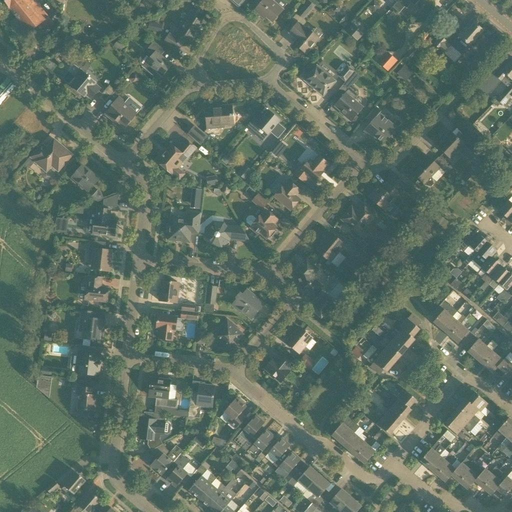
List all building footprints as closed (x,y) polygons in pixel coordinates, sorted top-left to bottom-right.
[(4,0),(29,34),(39,26),(49,18),(34,0),(4,0)] [(144,0),(143,2),(150,9),(159,0),(144,0)] [(260,0),(262,2),(255,11),(261,16),(262,14),(273,23),(283,10),(271,0),(260,0)] [(315,7),(309,1),(297,15),(303,20),(315,7)] [(393,8),(399,13),(404,7),(400,3),(398,2),(393,8)] [(169,34),(165,41),(178,50),(186,38),(192,42),(197,34),(195,33),(202,23),(189,15),(178,33),(175,38),(169,34)] [(39,26),(45,33),(54,25),(49,18),(39,26)] [(150,22),(148,30),(154,32),(156,24),(150,22)] [(293,29),(289,33),(291,34),(294,37),(297,40),(294,44),(298,48),(306,54),(311,48),(319,39),(319,38),(313,33),(312,33),(311,32),(307,29),(306,30),(298,23),(293,29)] [(470,28),(467,26),(453,43),(458,48),(464,41),(470,46),(483,31),(474,24),(470,28)] [(346,32),(358,42),(365,35),(353,25),(346,32)] [(455,63),(462,55),(441,37),(434,44),(455,63)] [(120,53),(124,47),(117,41),(113,47),(120,53)] [(153,76),(156,72),(162,77),(172,66),(161,56),(165,51),(154,42),(145,52),(151,57),(143,67),(153,76)] [(387,72),(397,62),(387,53),(378,63),(387,72)] [(83,57),(76,63),(82,70),(89,64),(83,57)] [(504,68),(495,77),(507,87),(511,80),(511,61),(505,69),(504,68)] [(323,96),(335,82),(317,66),(305,81),(323,96)] [(339,77),(345,82),(347,80),(355,72),(354,72),(349,67),(348,66),(340,75),(338,77),(339,77)] [(404,66),(397,74),(406,82),(413,73),(404,66)] [(69,73),(63,79),(85,98),(86,96),(91,100),(101,89),(95,84),(96,83),(80,70),(74,77),(69,73)] [(135,73),(129,80),(133,83),(139,83),(142,79),(135,73)] [(481,96),(494,81),(488,76),(475,91),(481,96)] [(336,94),(334,96),(339,101),(334,106),(347,116),(347,118),(349,120),(351,120),(352,121),(358,115),(362,114),(361,106),(354,101),(359,95),(359,91),(355,87),(353,85),(347,80),(345,82),(336,93),(336,94)] [(112,96),(116,91),(110,85),(106,90),(112,96)] [(511,86),(511,85),(497,101),(498,102),(503,106),(508,100),(511,96),(511,97),(511,86)] [(125,103),(119,98),(105,115),(111,120),(113,118),(125,128),(130,121),(131,122),(133,118),(136,115),(124,105),(125,103)] [(206,110),(207,129),(224,128),(224,125),(233,125),(232,106),(220,107),(220,109),(206,110)] [(397,129),(379,114),(381,112),(376,107),(366,119),(371,123),(364,131),(370,136),(372,134),(382,143),(388,137),(389,139),(397,129)] [(254,118),(247,126),(256,134),(260,129),(268,136),(274,128),(279,123),(281,121),(278,118),(270,112),(269,111),(265,115),(262,119),(261,120),(256,116),(254,118)] [(200,144),(207,137),(195,126),(188,134),(200,144)] [(463,134),(458,139),(451,132),(443,141),(444,143),(439,148),(451,160),(460,151),(467,158),(476,147),(463,134)] [(42,143),(30,158),(35,162),(35,163),(44,170),(49,164),(52,167),(58,172),(73,155),(63,147),(62,149),(59,146),(60,145),(58,143),(54,140),(47,148),(42,143)] [(163,155),(161,153),(155,161),(172,175),(180,181),(185,174),(178,168),(186,159),(187,159),(196,149),(186,140),(177,150),(172,145),(163,155)] [(280,141),(271,152),(276,157),(285,146),(280,141)] [(455,163),(462,154),(459,152),(452,160),(455,163)] [(318,156),(313,162),(310,160),(306,165),(303,163),(294,175),(304,183),(309,178),(315,183),(324,172),(323,171),(328,165),(318,156)] [(438,157),(434,162),(428,156),(422,162),(424,163),(413,174),(425,186),(431,187),(434,184),(432,178),(431,177),(440,168),(446,174),(451,169),(438,157)] [(476,156),(472,161),(477,165),(481,161),(476,156)] [(83,165),(72,178),(88,192),(99,179),(83,165)] [(241,170),(237,174),(244,180),(252,171),(247,167),(243,171),(241,170)] [(215,181),(207,182),(208,187),(218,185),(216,176),(214,176),(215,181)] [(284,186),(274,197),(291,211),(300,200),(297,197),(302,192),(289,181),(284,186)] [(386,212),(392,204),(400,194),(387,183),(382,189),(380,187),(377,191),(376,189),(369,197),(386,212)] [(90,197),(92,203),(104,199),(101,192),(98,190),(94,195),(90,197)] [(258,194),(252,201),(262,210),(268,203),(258,194)] [(502,220),(505,223),(511,215),(511,203),(509,201),(499,212),(504,217),(502,220)] [(377,214),(364,203),(366,205),(359,213),(352,207),(341,220),(359,235),(377,214)] [(83,217),(84,208),(72,213),(72,215),(83,217)] [(94,220),(92,234),(93,234),(100,235),(100,236),(106,237),(107,236),(115,237),(117,221),(109,220),(110,211),(111,210),(97,209),(96,209),(95,218),(94,218),(94,220)] [(250,228),(257,233),(258,235),(260,233),(267,239),(270,236),(271,237),(275,232),(274,231),(277,228),(274,225),(278,220),(264,209),(256,219),(252,216),(249,216),(246,219),(246,223),(251,226),(250,228)] [(184,220),(170,218),(169,225),(168,225),(167,233),(168,233),(168,240),(176,241),(176,242),(177,242),(177,241),(181,242),(181,243),(181,242),(190,243),(191,233),(199,234),(200,228),(200,226),(201,214),(188,212),(187,219),(187,220),(184,220)] [(214,223),(207,228),(206,238),(211,245),(221,246),(228,241),(228,238),(231,240),(250,242),(242,228),(224,226),(223,224),(214,223)] [(325,241),(322,244),(317,251),(328,260),(331,263),(346,246),(330,233),(324,240),(325,241)] [(467,238),(459,247),(464,252),(466,249),(469,246),(475,250),(469,257),(464,263),(467,266),(468,265),(473,260),(491,239),(487,236),(484,240),(479,235),(477,237),(474,240),(469,235),(467,238)] [(482,268),(481,268),(487,262),(491,257),(497,251),(492,246),(495,242),(491,239),(473,260),(482,268)] [(361,240),(358,245),(363,249),(367,245),(361,240)] [(106,243),(90,241),(88,255),(93,256),(91,270),(111,272),(112,264),(111,264),(112,251),(105,250),(106,243)] [(355,257),(358,260),(351,269),(359,275),(367,267),(373,259),(361,249),(355,257)] [(481,279),(485,282),(503,262),(499,259),(496,262),(491,257),(487,262),(481,268),(487,273),(481,279)] [(302,289),(313,299),(323,287),(315,280),(313,276),(318,270),(307,260),(295,273),(302,289)] [(483,285),(480,288),(484,291),(486,288),(489,286),(494,280),(499,284),(509,273),(506,271),(504,268),(507,265),(503,262),(485,282),(483,285)] [(505,289),(499,295),(496,299),(500,302),(503,298),(511,288),(511,275),(509,273),(499,284),(505,289)] [(101,288),(102,278),(89,276),(87,286),(85,300),(107,303),(109,289),(101,288)] [(451,285),(456,289),(462,283),(456,279),(451,285)] [(179,283),(167,282),(162,281),(160,301),(177,303),(179,283)] [(217,287),(208,286),(206,304),(215,305),(217,287)] [(511,288),(503,298),(507,301),(511,295),(511,288)] [(467,289),(463,293),(468,297),(472,293),(467,289)] [(240,311),(241,310),(252,319),(264,304),(247,290),(242,296),(240,293),(236,297),(238,299),(232,305),(240,311)] [(311,310),(321,319),(336,302),(326,293),(311,310)] [(458,311),(445,300),(431,316),(436,320),(433,322),(442,330),(453,317),(458,311)] [(194,312),(195,305),(183,304),(182,311),(194,312)] [(80,329),(80,331),(84,331),(83,339),(100,341),(101,333),(101,330),(104,330),(105,320),(93,319),(94,312),(95,313),(95,312),(94,312),(82,311),(82,318),(80,329)] [(194,312),(182,311),(181,311),(181,319),(197,321),(198,313),(194,312)] [(492,318),(498,323),(503,317),(498,312),(492,318)] [(401,327),(413,338),(420,330),(417,327),(421,322),(412,314),(408,319),(401,327)] [(156,329),(159,329),(161,329),(160,340),(172,341),(173,330),(176,331),(177,317),(158,315),(156,329)] [(466,318),(463,315),(457,321),(453,317),(442,330),(450,337),(461,324),(466,318)] [(503,317),(498,323),(503,327),(508,321),(503,317)] [(391,319),(388,322),(389,324),(393,327),(399,333),(397,335),(396,336),(396,337),(395,337),(408,348),(414,341),(415,340),(413,338),(401,327),(400,327),(396,324),(393,321),(391,319)] [(223,330),(217,337),(230,348),(241,335),(233,328),(235,326),(227,320),(221,328),(223,330)] [(450,337),(453,339),(458,344),(461,341),(465,345),(474,336),(469,331),(461,324),(450,337)] [(299,354),(306,346),(312,338),(299,327),(292,337),(294,338),(288,344),(299,354)] [(196,344),(205,345),(206,330),(198,329),(196,344)] [(389,332),(382,340),(401,356),(408,348),(395,337),(389,332)] [(52,334),(44,333),(43,341),(51,342),(52,334)] [(474,336),(465,345),(470,349),(468,352),(476,359),(487,347),(478,340),(474,336)] [(385,349),(381,354),(394,365),(401,356),(382,340),(379,344),(385,349)] [(94,347),(76,345),(75,354),(79,354),(77,373),(99,376),(101,356),(93,355),(94,347)] [(487,347),(476,359),(484,366),(500,348),(497,345),(491,351),(487,347)] [(359,359),(364,353),(357,346),(351,352),(359,359)] [(500,348),(484,366),(493,374),(494,371),(503,361),(498,357),(504,351),(500,348)] [(394,365),(381,354),(377,350),(367,361),(372,365),(370,367),(380,375),(384,370),(387,373),(394,365)] [(305,354),(299,362),(310,371),(316,363),(305,354)] [(277,360),(274,358),(272,360),(264,369),(271,374),(270,376),(274,379),(275,378),(281,383),(294,367),(281,355),(277,360)] [(510,380),(511,377),(511,364),(505,358),(503,361),(494,371),(503,378),(505,376),(510,380)] [(305,379),(313,386),(318,379),(310,373),(305,379)] [(52,377),(38,376),(37,388),(47,397),(50,397),(52,377)] [(189,412),(177,411),(178,400),(169,399),(171,380),(151,378),(150,385),(147,387),(149,390),(148,397),(161,399),(159,414),(166,415),(168,415),(171,415),(172,415),(188,417),(189,412)] [(195,416),(199,410),(200,406),(212,408),(215,386),(199,384),(198,392),(191,392),(189,412),(188,417),(194,418),(194,416),(195,416)] [(395,388),(401,393),(397,397),(409,408),(416,400),(398,384),(395,388)] [(77,391),(77,394),(80,395),(78,410),(77,416),(91,417),(91,411),(95,411),(96,401),(96,399),(96,397),(96,396),(95,396),(95,389),(78,387),(77,391)] [(481,412),(485,408),(491,413),(494,409),(475,393),(468,401),(481,412)] [(389,399),(386,403),(404,419),(412,410),(409,408),(397,397),(399,400),(395,404),(389,399)] [(232,403),(224,412),(225,413),(231,418),(227,422),(236,429),(245,419),(247,417),(241,413),(246,407),(236,398),(234,401),(232,403)] [(459,408),(477,424),(480,421),(474,415),(478,411),(480,413),(481,412),(468,401),(466,399),(459,408)] [(404,419),(386,403),(383,406),(389,411),(385,416),(397,427),(404,419)] [(470,432),(474,427),(477,424),(459,408),(452,416),(464,427),(470,432)] [(143,419),(140,439),(148,440),(148,445),(151,451),(163,444),(160,439),(161,435),(164,435),(165,423),(166,415),(159,414),(155,413),(154,413),(153,420),(150,420),(144,419),(143,419)] [(256,415),(239,435),(248,442),(243,447),(247,451),(249,450),(252,446),(254,444),(255,442),(251,439),(265,423),(256,415)] [(371,419),(390,435),(397,427),(385,416),(381,421),(374,416),(371,419)] [(460,431),(464,427),(452,416),(444,424),(463,440),(466,437),(460,431)] [(348,417),(338,428),(332,436),(340,443),(356,425),(348,417)] [(511,420),(509,418),(493,437),(496,440),(502,434),(506,438),(511,431),(511,420)] [(356,425),(340,443),(347,449),(348,450),(359,438),(354,433),(359,428),(356,425)] [(252,446),(249,450),(254,454),(256,452),(258,453),(261,450),(263,452),(275,437),(266,430),(255,442),(254,444),(252,446)] [(443,435),(451,441),(455,436),(447,430),(443,435)] [(225,439),(218,436),(215,445),(223,448),(225,439)] [(348,450),(357,457),(372,439),(369,436),(364,442),(359,438),(348,450)] [(282,438),(270,452),(278,460),(291,445),(282,438)] [(372,439),(357,457),(365,464),(376,452),(370,447),(375,441),(372,439)] [(445,450),(440,445),(437,442),(420,461),(429,468),(440,456),(445,450)] [(155,461),(151,466),(162,475),(164,474),(170,466),(179,456),(172,450),(170,452),(167,450),(164,444),(163,444),(151,451),(156,460),(155,461)] [(280,466),(288,474),(284,479),(288,483),(296,473),(292,470),(301,460),(292,452),(281,465),(280,466)] [(179,456),(170,466),(175,470),(167,480),(170,483),(172,486),(174,485),(176,487),(181,481),(185,485),(190,478),(197,471),(188,463),(190,462),(181,454),(179,456)] [(437,475),(453,457),(450,454),(444,460),(440,456),(429,468),(437,475)] [(236,464),(241,459),(237,455),(232,460),(236,464)] [(451,476),(456,470),(451,466),(457,460),(453,457),(437,475),(445,483),(451,476)] [(466,458),(456,470),(451,476),(460,483),(476,464),(472,461),(471,463),(466,458)] [(234,471),(238,466),(236,464),(232,460),(228,465),(234,471)] [(470,487),(475,482),(484,471),(476,464),(460,483),(468,490),(470,487)] [(189,490),(199,499),(211,484),(217,478),(212,475),(207,481),(202,476),(207,470),(201,465),(197,471),(190,478),(196,483),(189,490)] [(307,490),(320,476),(310,467),(301,477),(296,473),(288,483),(293,487),(298,481),(307,490)] [(490,473),(486,469),(475,482),(483,489),(499,470),(495,467),(490,473)] [(497,490),(508,477),(507,477),(501,483),(497,479),(502,473),(499,470),(483,489),(491,496),(497,490)] [(86,481),(76,473),(62,489),(66,493),(69,490),(74,495),(86,481)] [(262,476),(258,480),(263,484),(266,480),(262,476)] [(317,508),(325,498),(321,495),(330,484),(320,476),(307,490),(313,495),(308,500),(317,508)] [(511,481),(508,477),(497,490),(505,497),(507,494),(511,498),(511,497),(511,481)] [(214,511),(221,511),(227,506),(236,494),(231,490),(236,483),(233,479),(226,487),(209,507),(214,511)] [(256,484),(251,480),(245,486),(251,491),(256,484)] [(46,489),(49,492),(50,494),(59,486),(56,482),(46,489)] [(211,484),(199,499),(209,507),(226,487),(223,485),(218,490),(211,484)] [(256,496),(263,502),(268,496),(261,490),(256,496)] [(325,498),(317,508),(322,511),(325,509),(329,511),(334,506),(340,511),(351,498),(342,490),(330,503),(325,498)] [(86,511),(91,511),(101,501),(92,493),(78,509),(81,511),(82,511),(84,510),(86,511)] [(284,496),(281,500),(287,506),(290,502),(284,496)] [(351,498),(340,511),(356,511),(361,507),(351,498)] [(235,510),(238,505),(231,501),(228,505),(235,510)] [(402,502),(396,511),(397,511),(404,511),(409,507),(402,502)]
